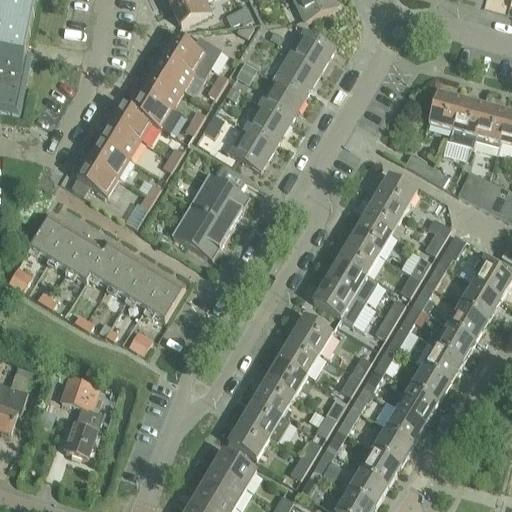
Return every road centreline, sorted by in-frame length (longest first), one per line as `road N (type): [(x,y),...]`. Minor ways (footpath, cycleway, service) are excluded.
road 1 (residential): [(179,428),(186,387),(233,301),(289,208),(314,183)]
road 2 (residential): [(212,405),(317,225),(314,183)]
road 3 (residential): [(511,368),(496,365),(409,511)]
road 4 (residential): [(314,183),(398,33)]
road 5 (residential): [(54,156),(85,96),(106,0)]
